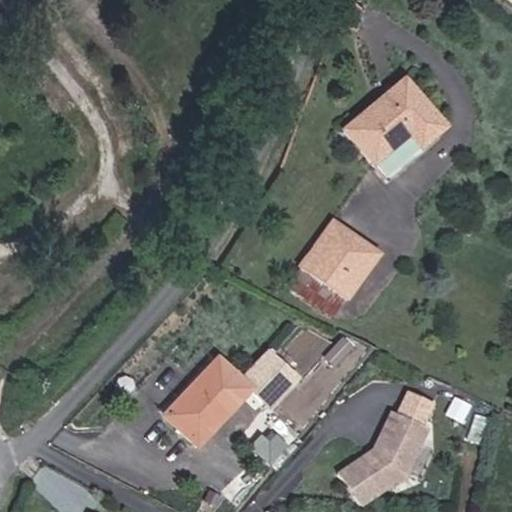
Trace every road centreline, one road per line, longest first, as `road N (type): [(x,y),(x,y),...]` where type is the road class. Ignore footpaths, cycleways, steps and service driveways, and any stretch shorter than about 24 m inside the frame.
road 1 (residential): [(349,0),(268,163),(203,266),(44,439),(0,466)]
road 2 (track): [(143,208),(110,191),(112,141),(95,103),(3,0)]
